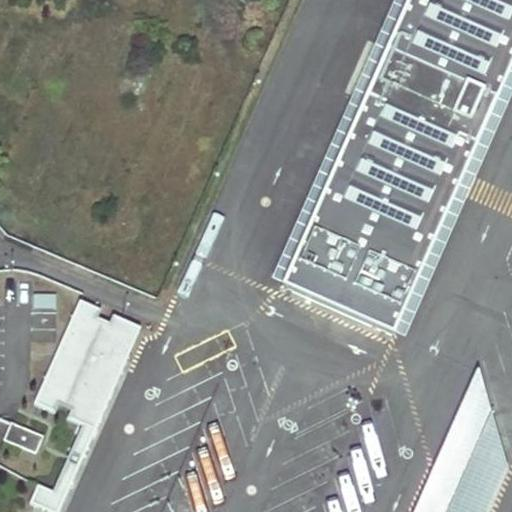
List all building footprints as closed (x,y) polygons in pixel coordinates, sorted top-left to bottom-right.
[(511,0),(405,0),(280,286),(392,335),(511,59),(511,0)] [(33,297),(33,309),(56,309),(56,297),(33,297)] [(81,427),(52,494),(36,487),(29,504),(46,511),(57,511),(140,329),(112,317),(109,325),(97,320),(100,312),(79,302),(33,405),(55,415),(58,407),(70,413),(66,420),(81,427)] [(430,474),(441,511),(489,511),(508,471),(476,369),(430,474)] [(3,441),(35,454),(42,437),(9,424),(3,441)] [(413,511),(441,511),(430,474),(413,511)]
